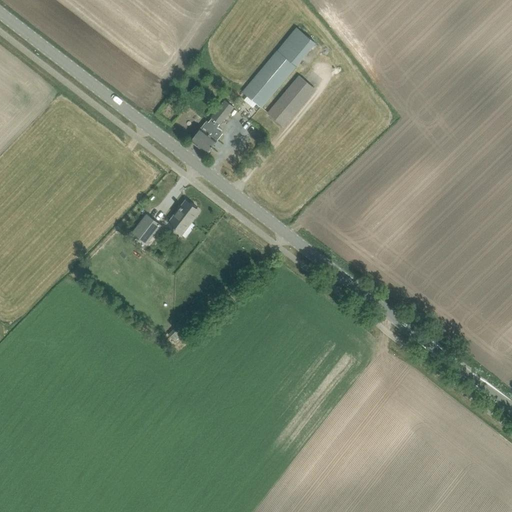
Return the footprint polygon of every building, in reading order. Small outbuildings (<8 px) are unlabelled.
[(278,50),(243,92),(262,107),(315,43),(297,28),(278,50)] [(268,113),(284,126),(315,89),(299,76),(268,113)] [(226,100),(209,122),(207,120),(201,128),(197,133),(191,141),(207,153),(223,133),(216,127),(233,106),(226,100)] [(181,206),(179,208),(180,209),(169,224),(181,234),(193,219),(199,211),(186,201),(182,206),(181,206)] [(148,214),(134,233),(147,243),(161,224),(148,214)] [(169,334),(175,341),(184,332),(178,325),(169,334)]
